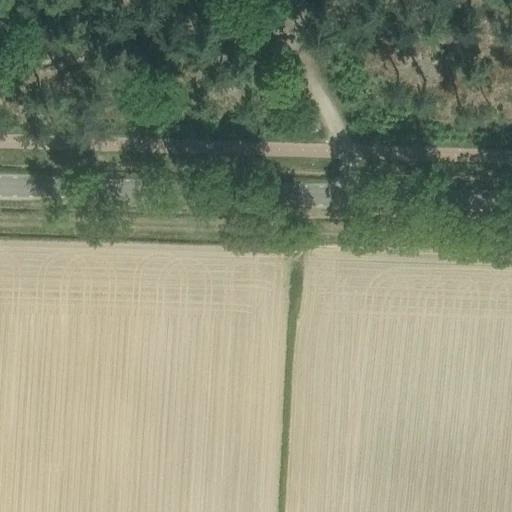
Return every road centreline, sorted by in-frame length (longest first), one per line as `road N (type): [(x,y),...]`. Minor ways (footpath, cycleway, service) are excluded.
road 1 (track): [(511,236),(0,221)]
road 2 (secondary): [(511,200),(0,187)]
road 3 (track): [(354,196),(335,117),(267,0)]
